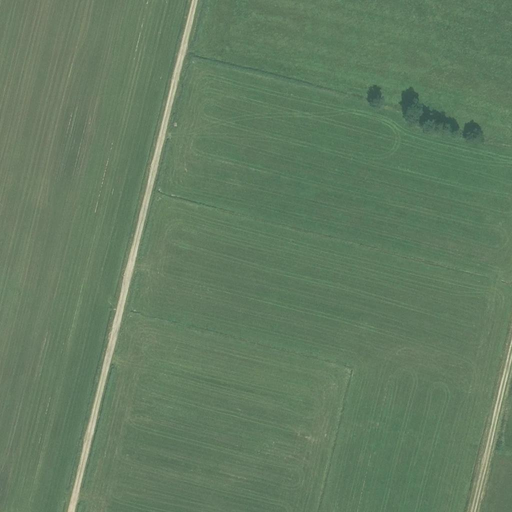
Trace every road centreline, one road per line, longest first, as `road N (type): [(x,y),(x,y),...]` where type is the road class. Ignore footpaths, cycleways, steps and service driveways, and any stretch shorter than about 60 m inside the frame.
road 1 (track): [(70,511),(193,0)]
road 2 (track): [(471,511),(511,341)]
